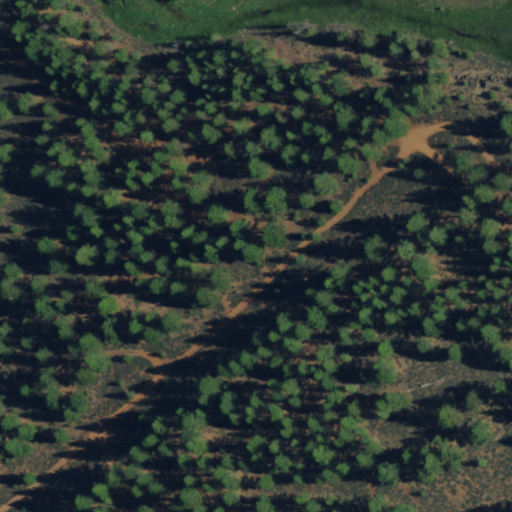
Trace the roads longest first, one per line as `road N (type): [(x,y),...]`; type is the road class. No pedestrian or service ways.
road 1 (track): [(91,434),(129,511),(502,172),(457,127),(412,139),(377,113),(349,110),(199,152),(150,148),(101,127),(0,52)]
road 2 (track): [(0,510),(221,324),(412,139)]
road 3 (track): [(169,368),(125,352),(0,386)]
road 4 (track): [(412,139),(511,219)]
